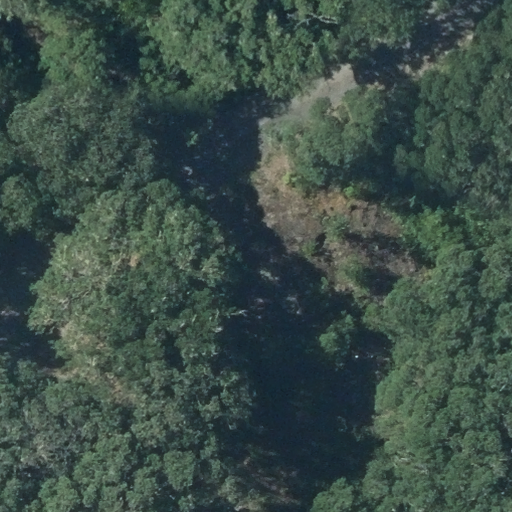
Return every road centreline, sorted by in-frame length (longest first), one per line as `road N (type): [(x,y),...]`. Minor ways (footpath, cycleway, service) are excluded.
road 1 (track): [(511,1),(0,321)]
road 2 (track): [(0,361),(183,511)]
